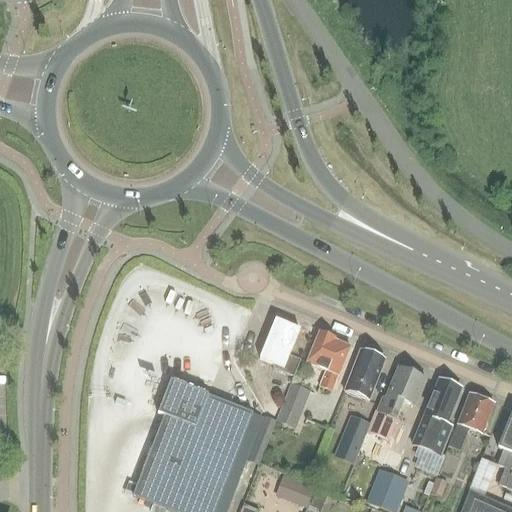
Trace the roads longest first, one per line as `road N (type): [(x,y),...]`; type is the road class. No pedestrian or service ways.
road 1 (primary): [(176,186),(229,202),(511,348)]
road 2 (primary): [(410,260),(319,173),(260,0)]
road 3 (residential): [(253,283),(511,393)]
road 4 (primary): [(410,260),(249,175),(216,133)]
road 5 (tertiary): [(74,176),(45,294),(45,345)]
road 6 (tertiary): [(45,345),(99,231),(124,197)]
road 7 (tertiary): [(39,511),(45,345)]
